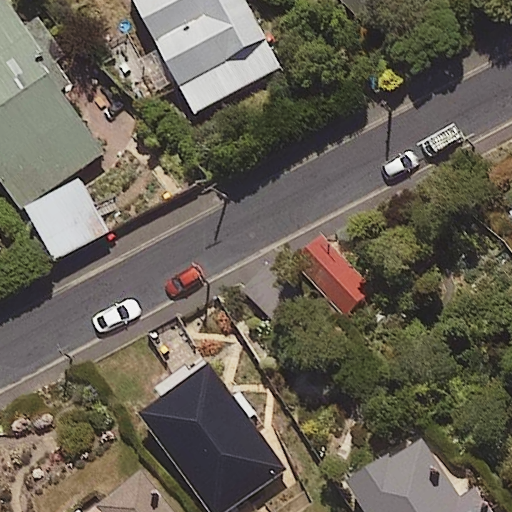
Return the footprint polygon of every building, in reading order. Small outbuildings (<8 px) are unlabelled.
[(68,84),(56,68),(69,59),(38,14),(25,23),(8,0),(1,0),(0,1),(0,182),(19,210),(103,152),(60,90),(68,84)] [(192,114),(280,68),(243,0),(119,0),(124,8),(91,25),(135,109),(178,86),(192,114)] [(343,0),(375,30),(403,0),(343,0)] [(107,233),(80,183),(27,211),(55,262),(107,233)] [(375,287),(323,237),(297,264),(348,314),(375,287)] [(323,316),(272,266),(245,293),(297,343),(323,316)] [(226,511),(286,473),(215,365),(140,414),(204,511),(226,511)] [(455,489),(421,436),(347,483),(365,511),(492,511),(471,479),(455,489)] [(160,511),(152,501),(157,497),(139,476),(95,511),(160,511)]
